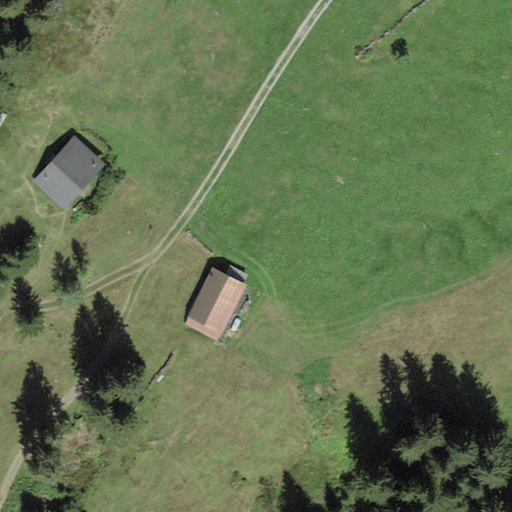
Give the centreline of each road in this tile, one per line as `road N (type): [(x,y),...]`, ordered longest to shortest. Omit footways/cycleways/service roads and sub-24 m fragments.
road 1 (track): [(0,491),(326,0)]
road 2 (track): [(0,315),(76,298),(152,262)]
